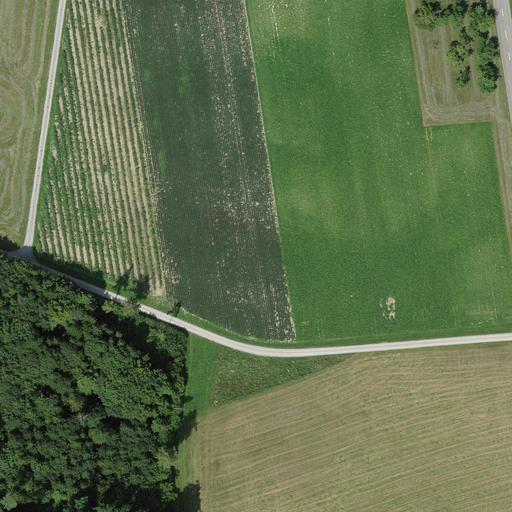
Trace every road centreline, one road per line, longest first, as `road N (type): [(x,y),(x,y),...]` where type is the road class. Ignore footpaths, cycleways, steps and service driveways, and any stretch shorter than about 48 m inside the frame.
road 1 (track): [(0,254),(269,354),(511,336)]
road 2 (track): [(64,0),(27,265)]
